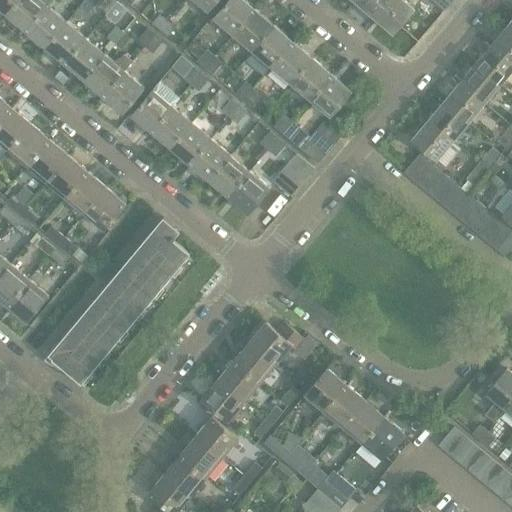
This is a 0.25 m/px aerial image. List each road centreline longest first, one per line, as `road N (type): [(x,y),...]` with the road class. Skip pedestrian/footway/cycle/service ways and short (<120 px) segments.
road 1 (residential): [(255,269),(0,58)]
road 2 (residential): [(445,378),(402,380),(255,269)]
road 3 (residential): [(113,439),(255,269)]
road 4 (residential): [(511,280),(357,150)]
road 5 (residential): [(361,511),(405,460),(427,453),(496,511)]
road 6 (residential): [(255,269),(357,150)]
road 7 (residential): [(408,93),(299,0)]
